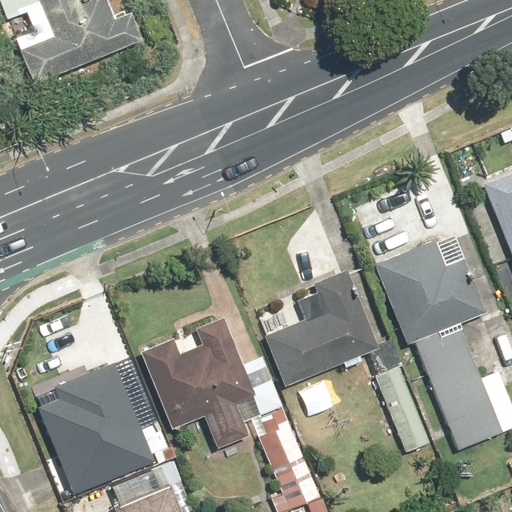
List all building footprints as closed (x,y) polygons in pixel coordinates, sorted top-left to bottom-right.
[(0,0),(0,4),(9,0),(15,0),(30,32),(11,40),(32,88),(138,41),(126,14),(114,20),(105,0),(74,0),(73,1),(72,0),(0,0)] [(511,174),(482,186),(511,262),(511,174)] [(433,239),(370,264),(402,344),(482,312),(460,256),(443,263),(433,239)] [(339,369),(360,361),(357,354),(374,348),(342,270),(310,283),(314,292),(293,300),(301,321),(261,337),(280,385),(337,363),(339,369)] [(198,414),(212,446),(245,432),(231,400),(249,392),(217,317),(137,351),(169,426),(198,414)] [(477,375),(457,324),(411,342),(453,450),(511,426),(511,415),(493,368),(477,375)] [(55,397),(33,407),(70,495),(114,476),(109,463),(143,448),(107,363),(51,387),(55,397)] [(395,365),(370,375),(402,452),(427,442),(395,365)] [(258,413),(247,418),(277,493),(269,496),(275,511),(276,511),(302,502),(306,511),(322,511),(269,379),(247,388),(258,413)] [(181,477),(173,458),(153,465),(161,485),(111,504),(114,511),(179,511),(168,482),(181,477)]
